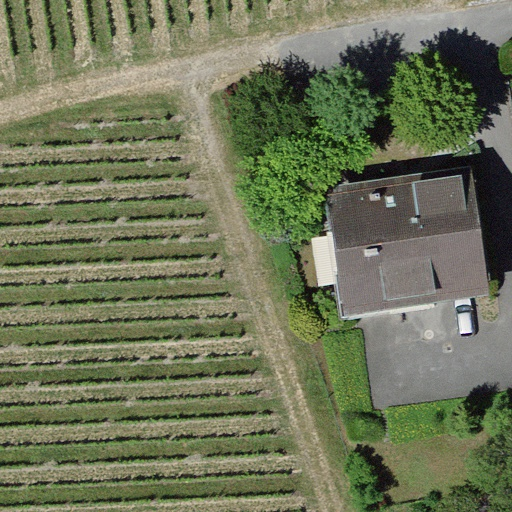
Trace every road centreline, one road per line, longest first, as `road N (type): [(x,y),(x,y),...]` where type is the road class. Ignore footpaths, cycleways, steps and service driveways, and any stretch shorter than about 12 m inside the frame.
road 1 (track): [(186,134),(319,449),(336,511)]
road 2 (residential): [(297,43),(511,13)]
road 3 (track): [(0,102),(162,64)]
road 4 (track): [(162,64),(297,43)]
